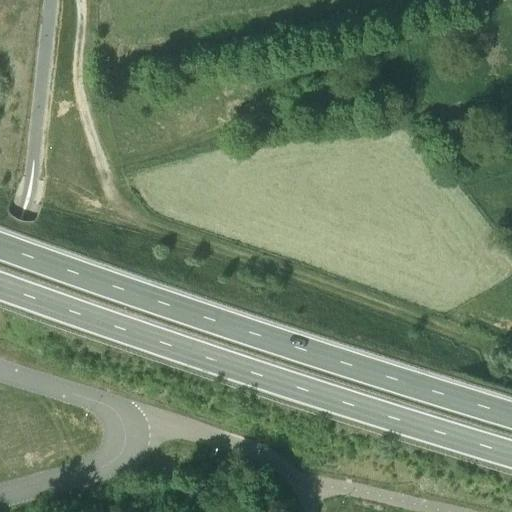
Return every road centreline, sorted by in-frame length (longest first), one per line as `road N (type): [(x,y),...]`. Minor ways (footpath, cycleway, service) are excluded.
road 1 (track): [(80,0),(92,138),(104,177),(132,212),(484,343)]
road 2 (trunk): [(511,413),(0,245)]
road 3 (trunk): [(0,285),(511,453)]
road 4 (unclassified): [(145,416),(267,455),(305,490),(312,511)]
road 5 (unclassified): [(0,494),(75,476),(122,454),(145,416)]
road 6 (unclassified): [(0,368),(145,416)]
